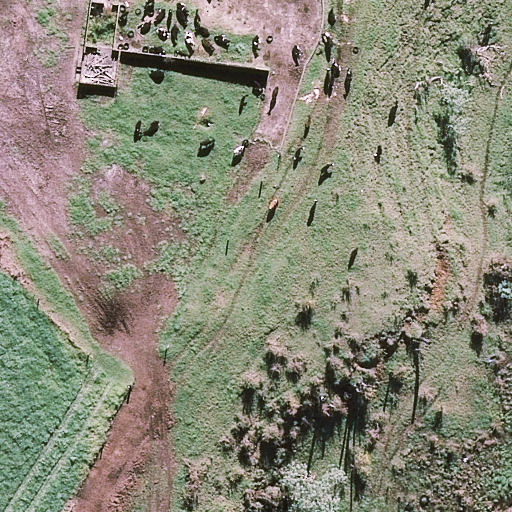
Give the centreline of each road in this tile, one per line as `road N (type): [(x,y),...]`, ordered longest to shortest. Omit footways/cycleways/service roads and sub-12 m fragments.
road 1 (track): [(131,325),(289,62),(268,0)]
road 2 (track): [(0,138),(131,325)]
road 3 (track): [(143,511),(143,411),(131,325)]
